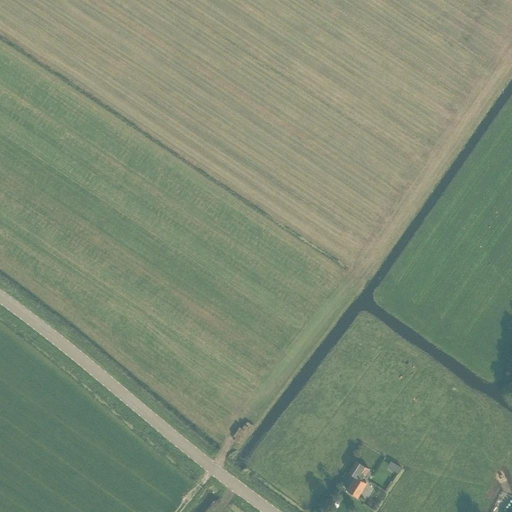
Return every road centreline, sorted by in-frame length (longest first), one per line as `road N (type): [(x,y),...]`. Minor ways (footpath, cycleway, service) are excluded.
road 1 (tertiary): [(273,511),(0,297)]
road 2 (track): [(212,468),(363,271)]
